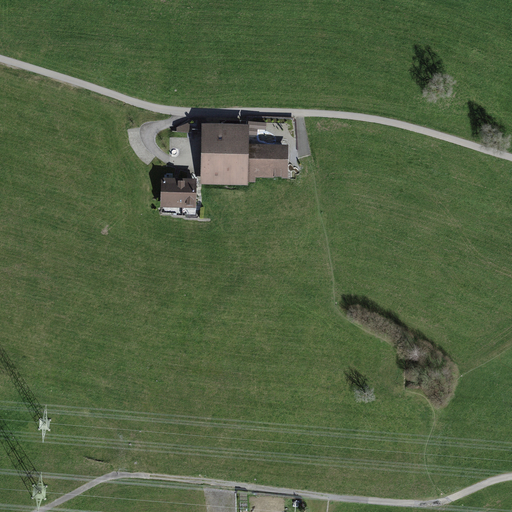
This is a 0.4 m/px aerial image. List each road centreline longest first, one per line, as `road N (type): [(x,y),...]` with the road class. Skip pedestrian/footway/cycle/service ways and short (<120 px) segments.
road 1 (unclassified): [(0,54),(193,114),(364,117),(511,156)]
road 2 (unclassified): [(511,478),(430,507),(197,481)]
road 3 (track): [(197,481),(115,474),(38,511)]
